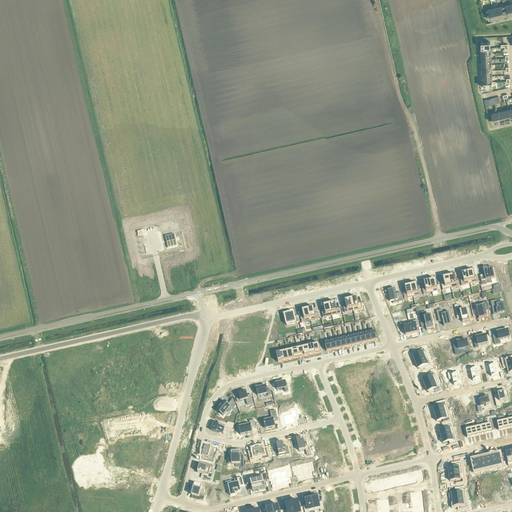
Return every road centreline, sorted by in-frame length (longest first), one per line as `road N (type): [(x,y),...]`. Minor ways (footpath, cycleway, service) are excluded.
road 1 (unclassified): [(511,235),(492,226),(0,337)]
road 2 (residential): [(358,476),(230,506),(192,506),(182,495),(198,436)]
road 3 (residential): [(156,511),(204,317)]
road 4 (tertiary): [(367,282),(208,318)]
road 5 (residential): [(198,436),(204,411),(225,386),(317,363)]
road 6 (residential): [(340,419),(230,443),(198,436)]
road 7 (residential): [(392,346),(509,319)]
